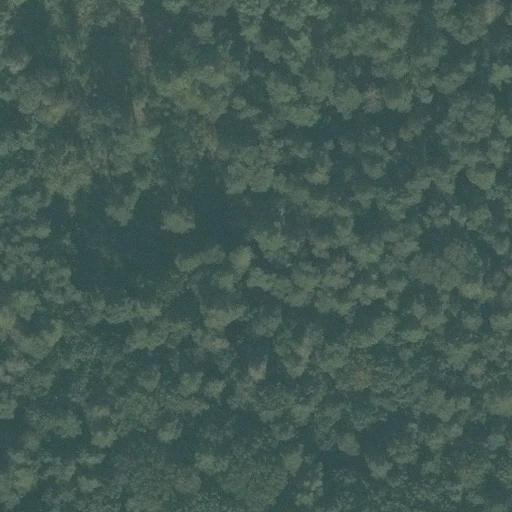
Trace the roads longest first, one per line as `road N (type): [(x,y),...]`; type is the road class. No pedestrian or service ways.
road 1 (track): [(135,449),(511,299)]
road 2 (track): [(135,449),(0,68)]
road 3 (track): [(15,511),(135,449)]
